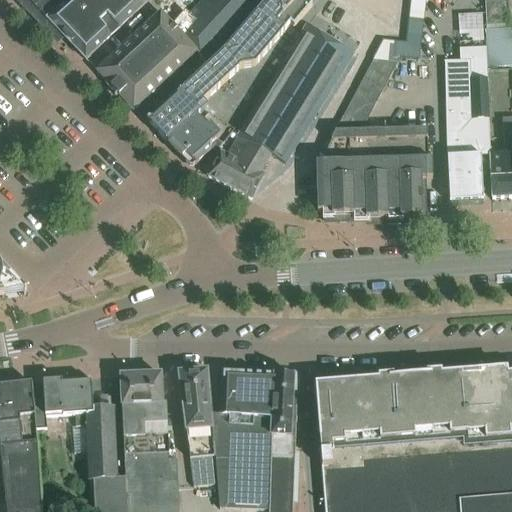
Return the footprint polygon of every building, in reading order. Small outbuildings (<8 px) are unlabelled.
[(24,0),(86,63),(149,2),(147,0),(24,0)] [(161,15),(97,74),(133,113),(197,55),(209,69),(228,49),(260,13),(258,11),(267,0),(257,0),(252,5),(247,0),(203,0),(188,16),(185,14),(173,27),(161,15)] [(302,0),(271,0),(228,55),(177,99),(176,98),(148,125),(147,126),(169,148),(171,147),(197,121),(198,120),(197,120),(207,111),(203,106),(241,71),(256,68),(290,27),(294,30),(313,8),(302,0)] [(504,4),(506,4),(508,3),(507,0),(485,0),(486,27),(505,27),(504,4)] [(412,2),(411,10),(425,12),(426,4),(412,2)] [(411,10),(410,18),(424,20),(425,12),(411,10)] [(410,18),(409,26),(424,27),(424,20),(410,18)] [(409,26),(408,34),(423,35),(424,27),(409,26)] [(208,179),(208,180),(252,203),(264,178),(260,176),(271,156),(285,165),(355,57),(309,27),(270,87),(237,139),(238,139),(227,159),(221,156),(208,179)] [(485,33),(486,51),(487,69),(511,68),(511,49),(511,33),(511,31),(508,31),(506,31),(485,33)] [(408,34),(407,42),(422,43),(423,35),(408,34)] [(407,42),(407,46),(420,62),(422,43),(407,42)] [(384,43),(377,56),(388,58),(389,44),(384,43)] [(389,44),(388,58),(394,58),(396,45),(389,44)] [(396,45),(394,58),(401,59),(403,46),(396,45)] [(401,59),(401,60),(420,62),(407,46),(403,46),(401,59)] [(486,51),(472,51),(460,52),(460,64),(445,64),(445,80),(447,159),(449,204),(483,203),(481,159),(489,158),(491,157),(489,122),(490,122),(487,69),(486,51)] [(377,56),(374,63),(398,65),(401,60),(401,59),(394,58),(388,58),(377,56)] [(316,166),(316,180),(317,215),(323,215),(323,224),(365,222),(423,220),(422,182),(432,182),(432,163),(428,163),(427,132),(361,134),(398,65),(374,63),(373,63),(335,135),(322,166),(316,166)] [(491,157),(489,158),(491,181),(492,203),(511,201),(511,120),(502,121),(504,157),(491,157)] [(187,157),(197,167),(211,153),(211,147),(221,139),(210,127),(206,131),(197,121),(171,147),(184,160),(187,157)] [(0,302),(23,298),(25,298),(0,270),(0,302)] [(335,389),(315,390),(317,410),(321,458),(324,511),(511,511),(511,374),(511,375),(506,375),(493,376),(493,374),(493,373),(491,373),(492,374),(492,376),(480,377),(463,379),(463,375),(461,376),(462,379),(441,381),(428,382),(428,376),(428,375),(426,375),(426,378),(427,382),(416,383),(406,383),(393,384),(393,378),(391,378),(391,379),(392,384),(359,387),(358,384),(356,384),(356,385),(357,387),(344,388),(336,389),(337,388),(335,388),(335,389)] [(206,375),(179,377),(185,418),(187,426),(189,461),(214,459),(211,424),(206,375)] [(294,379),(273,378),(273,377),(222,375),(221,417),(212,417),(220,511),(235,511),(294,511),(297,439),(294,439),(295,412),(292,412),(294,379)] [(135,378),(121,379),(123,442),(124,442),(126,482),(127,498),(129,498),(130,511),(178,511),(176,462),(168,463),(166,427),(167,427),(167,414),(166,407),(162,407),(161,377),(135,378)] [(115,410),(94,411),(93,411),(91,381),(43,385),(44,405),(33,406),(35,418),(36,432),(47,431),(46,420),(75,418),(76,430),(72,430),(73,456),(86,455),(88,485),(89,511),(130,511),(129,498),(127,498),(126,482),(118,482),(115,410)] [(0,454),(1,463),(0,463),(0,511),(41,511),(36,432),(35,418),(33,406),(31,387),(0,390),(0,454)] [(216,488),(214,459),(189,461),(192,490),(216,488)]
